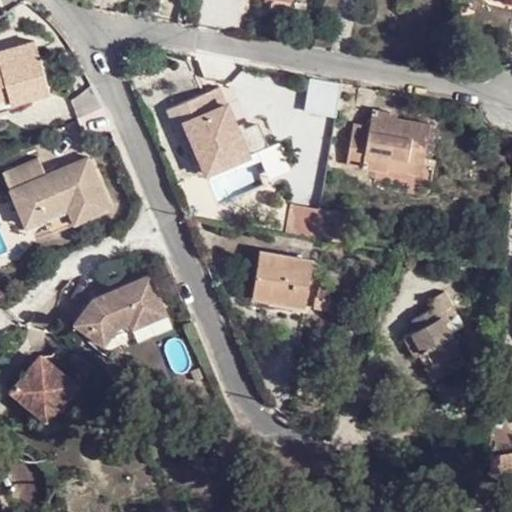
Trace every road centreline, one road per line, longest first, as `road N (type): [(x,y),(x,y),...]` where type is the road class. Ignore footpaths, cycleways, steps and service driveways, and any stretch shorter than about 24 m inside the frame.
road 1 (residential): [(84,31),(138,29),(511,96)]
road 2 (residential): [(169,222),(252,409),(338,469),(367,511)]
road 3 (residential): [(84,31),(169,222)]
road 4 (residential): [(169,222),(65,269),(14,317)]
